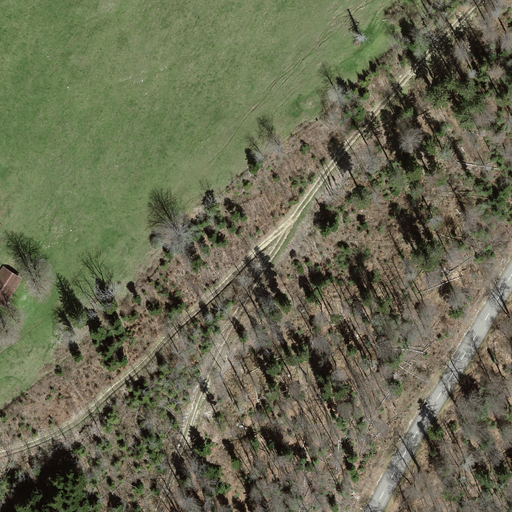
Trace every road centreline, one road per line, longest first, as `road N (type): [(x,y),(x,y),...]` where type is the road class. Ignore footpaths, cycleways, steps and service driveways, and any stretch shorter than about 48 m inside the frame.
road 1 (track): [(479,0),(318,176),(268,251),(155,511)]
road 2 (track): [(289,220),(92,406),(0,456)]
road 3 (secondary): [(372,511),(511,273)]
